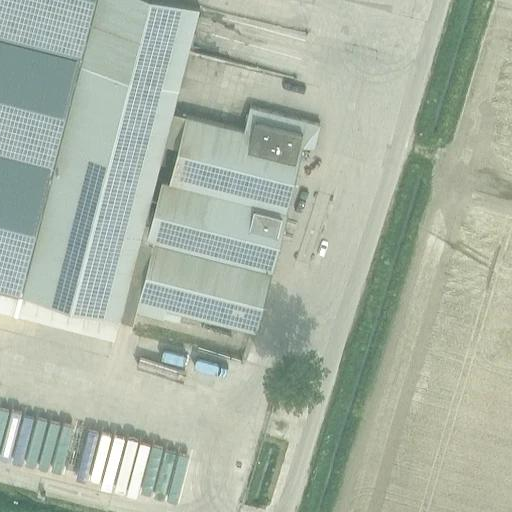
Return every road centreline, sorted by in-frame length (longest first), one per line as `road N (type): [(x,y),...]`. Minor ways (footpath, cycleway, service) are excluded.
road 1 (unclassified): [(285,511),(440,0)]
road 2 (unknown): [(212,511),(242,426),(102,378)]
road 3 (unknown): [(0,456),(182,511)]
road 4 (unknown): [(0,327),(80,338),(100,355),(102,378)]
